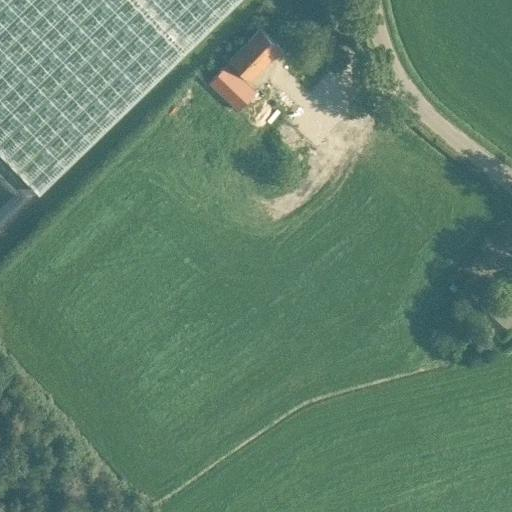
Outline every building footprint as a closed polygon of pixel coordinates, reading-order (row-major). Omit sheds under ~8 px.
[(0,0),(0,149),(40,191),(211,25),(237,0),(0,0)] [(230,60),(250,80),(282,47),(261,28),(230,60)] [(256,91),(227,63),(210,81),(239,109),(256,91)] [(208,87),(186,110),(200,124),(215,138),(204,150),(218,162),(228,151),(226,149),(228,147),(248,126),(222,101),(208,87)] [(283,103),(266,121),(287,141),(304,123),(283,103)] [(501,264),(482,274),(486,282),(505,272),(501,264)] [(443,341),(440,345),(453,356),(456,352),(482,322),(501,339),(502,337),(511,326),(511,314),(477,284),(461,302),(470,310),(443,341)]
